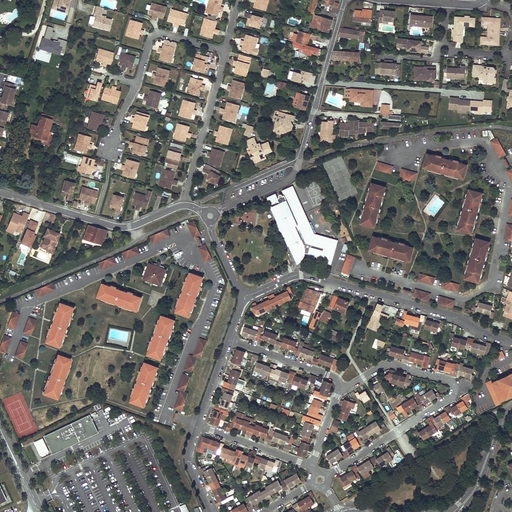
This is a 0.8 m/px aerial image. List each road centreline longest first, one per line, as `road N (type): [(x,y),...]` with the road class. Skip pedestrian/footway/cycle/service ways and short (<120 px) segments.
road 1 (residential): [(319,480),(454,391),(449,380),(389,364),(340,388)]
road 2 (residential): [(511,341),(455,314),(308,276),(244,295)]
road 3 (residential): [(345,0),(293,176),(210,215)]
road 4 (residential): [(0,192),(117,227),(185,205)]
road 5 (residential): [(185,205),(225,49)]
road 6 (residential): [(447,2),(443,40),(453,50),(502,52),(511,29)]
road 7 (residential): [(225,49),(157,32),(135,83)]
road 8 (residential): [(229,338),(332,376),(340,388)]
road 9 (tertiary): [(511,411),(494,428),(473,486),(449,511)]
